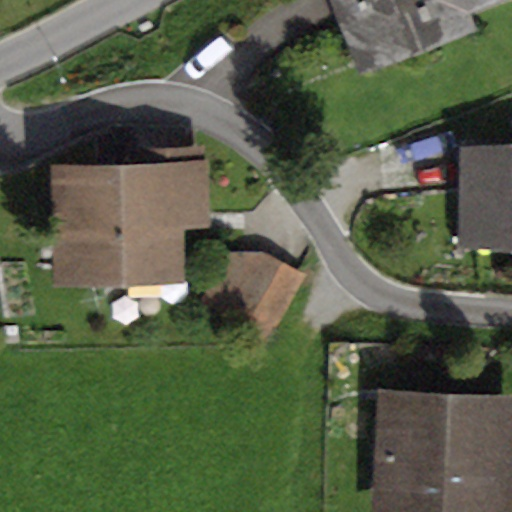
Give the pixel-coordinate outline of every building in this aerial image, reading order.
[(338,0),(365,73),(478,33),(471,14),(510,0),(338,0)] [(511,144),(464,143),(460,253),(511,254),(511,144)] [(212,160),(57,163),(60,281),(190,279),(189,227),(213,226),(212,160)] [(254,253),(224,314),(266,335),(296,273),(254,253)] [(511,511),(511,397),(391,392),(385,511),(511,511)]
